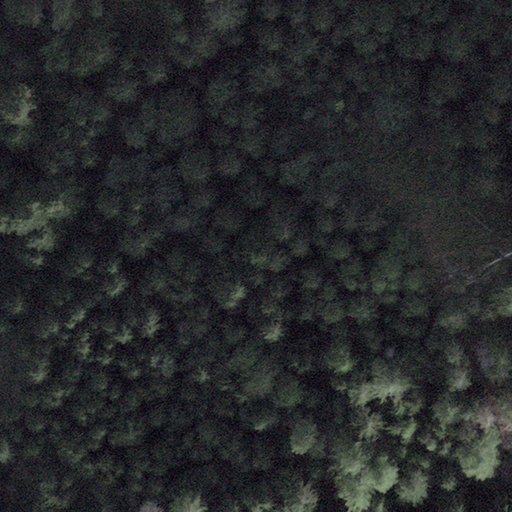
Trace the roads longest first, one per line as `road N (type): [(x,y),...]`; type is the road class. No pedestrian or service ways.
road 1 (track): [(0,408),(21,329),(135,98),(154,0)]
road 2 (track): [(0,112),(14,157),(16,212),(0,282)]
